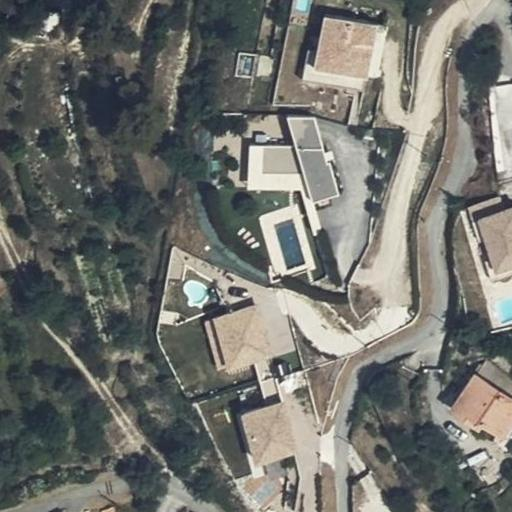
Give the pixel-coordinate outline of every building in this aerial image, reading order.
[(369,73),(380,21),(328,10),(317,62),(369,73)] [(330,158),(316,113),(290,112),(299,142),(252,140),(251,184),(312,185),(315,196),(341,189),(332,158),(330,158)] [(511,204),(483,214),(501,267),(511,263),(511,204)] [(274,352),(260,301),(217,313),(231,364),(274,352)] [(511,376),(489,356),(478,371),(511,396),(511,376)] [(511,396),(478,371),(453,406),(474,422),(478,417),(485,422),(505,435),(511,425),(511,396)] [(299,446),(285,397),(244,408),(258,458),(299,446)] [(478,417),(474,422),(481,427),(485,422),(478,417)]
